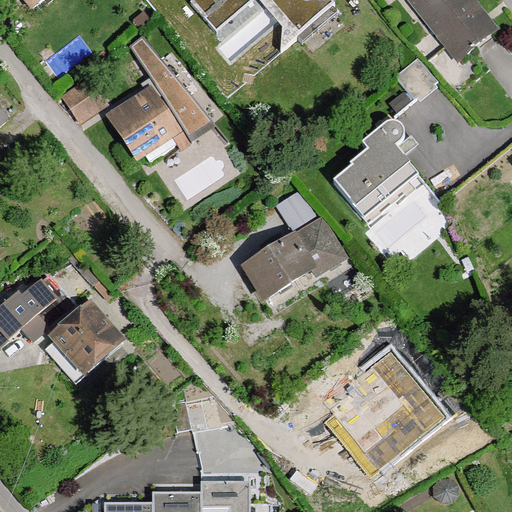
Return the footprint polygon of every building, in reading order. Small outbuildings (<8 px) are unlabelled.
[(42,0),(24,0),(32,9),(42,0)] [(198,0),(192,5),(217,35),(257,0),(269,0),(287,20),(301,37),(335,8),(328,0),(198,0)] [(413,0),(462,62),(501,32),(475,0),(413,0)] [(440,84),(419,60),(397,79),(416,102),(419,100),(422,103),(439,90),(436,87),(440,84)] [(90,82),(64,99),(81,124),(107,107),(90,82)] [(151,92),(110,120),(139,163),(145,159),(151,167),(177,149),(181,155),(190,150),(151,92)] [(216,108),(202,117),(213,134),(227,125),(216,108)] [(0,128),(8,122),(0,111),(0,128)] [(390,128),(387,130),(365,148),(370,155),(353,169),(355,172),(336,187),(369,226),(405,196),(407,199),(425,184),(398,151),(403,147),(405,144),(406,141),(406,137),(406,134),(405,132),(402,129),(399,128),(396,127),(394,127),(390,128)] [(302,194),(278,209),(297,239),(321,224),(302,194)] [(297,239),(245,271),(266,304),(315,274),(318,278),(347,262),(323,223),(321,224),(297,239)] [(43,274),(17,297),(48,333),(78,308),(51,278),(49,280),(43,274)] [(15,299),(0,312),(0,348),(1,350),(21,332),(33,346),(47,334),(15,299)] [(125,344),(92,307),(51,343),(84,380),(125,344)] [(407,408),(374,366),(338,396),(343,402),(329,413),(365,458),(386,441),(379,431),(407,408)] [(188,406),(192,431),(193,434),(222,428),(217,401),(188,406)] [(187,403),(173,406),(178,434),(192,431),(188,406),(187,403)] [(460,422),(422,442),(433,463),(471,443),(460,422)] [(202,486),(202,497),(202,511),(250,511),(251,486),(202,486)] [(154,507),(153,511),(202,511),(202,497),(154,497),(154,507)]
